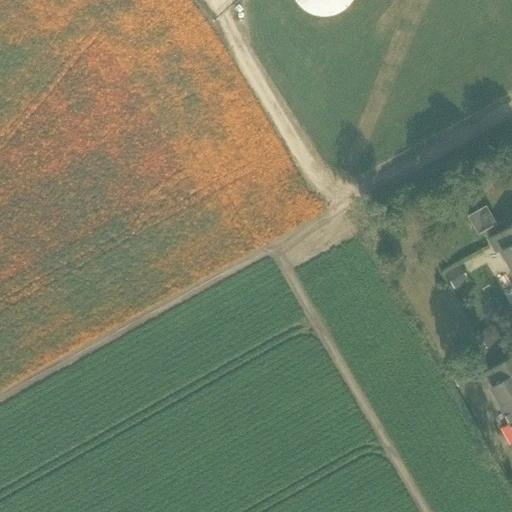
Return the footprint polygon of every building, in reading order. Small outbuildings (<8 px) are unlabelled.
[(297,0),(304,7),(317,14),(332,14),(345,8),(351,0),(297,0)] [(469,214),(478,231),(497,221),(487,204),(469,214)] [(511,268),(511,224),(490,237),(498,251),(503,248),(511,264),(511,267),(511,268)] [(446,274),(454,288),(468,280),(460,266),(446,274)] [(480,336),(488,350),(502,342),(494,328),(480,336)] [(501,404),(511,422),(511,421),(511,354),(479,373),(488,388),(493,385),(503,403),(501,404)] [(452,372),(459,386),(473,379),(466,365),(452,372)]
